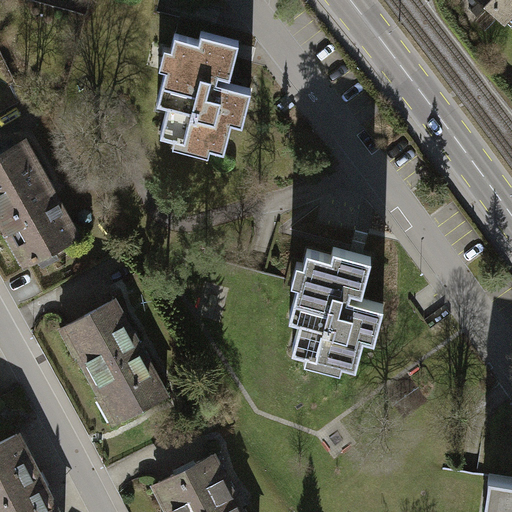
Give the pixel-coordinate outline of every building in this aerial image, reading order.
[(511,0),(480,0),(509,25),(511,21),(511,0)] [(197,37),(170,30),(154,98),(164,100),(157,132),(163,133),(161,144),(200,154),(202,146),(213,148),(220,117),(236,121),(245,84),(215,77),(216,71),(226,73),(234,38),(199,30),(197,37)] [(80,243),(26,148),(17,154),(13,144),(0,150),(0,153),(2,157),(0,158),(0,229),(24,270),(80,243)] [(332,254),(307,248),(304,259),(296,257),(291,276),(299,280),(290,315),(299,318),(291,348),(301,350),(300,356),(335,365),(338,356),(351,360),(359,331),(369,334),(378,302),(348,294),(351,282),(361,284),(368,255),(334,246),(332,254)] [(121,300),(59,332),(113,431),(174,401),(121,300)] [(62,511),(25,436),(0,448),(0,511),(62,511)] [(248,511),(218,452),(152,487),(164,511),(248,511)] [(511,511),(511,477),(489,474),(483,511),(511,511)]
